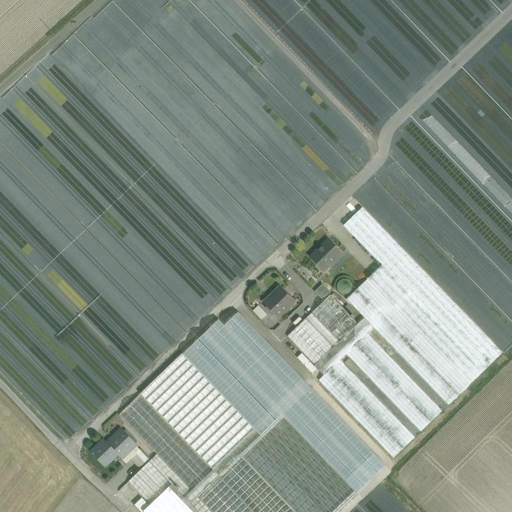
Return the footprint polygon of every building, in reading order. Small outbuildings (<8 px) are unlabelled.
[(274,158),(300,153),(312,111),(310,109),(315,101),(302,97),(300,85),(298,91),(290,80),(293,76),(284,73),(278,47),(274,45),(273,47),(264,35),(255,41),(261,50),(259,53),(255,52),(259,69),(254,62),(254,64),(244,66),(260,90),(233,108),(240,138),(241,136),(245,138),(243,144),(248,143),(250,138),(261,154),(274,158)] [(176,158),(182,165),(185,163),(187,164),(191,161),(181,150),(181,149),(174,141),(169,146),(178,156),(176,158)] [(502,353),(362,207),(343,226),(382,265),(368,279),(470,385),(502,353)] [(416,232),(416,226),(391,226),(388,222),(383,227),(402,247),(408,247),(408,245),(415,252),(417,251),(417,246),(409,238),(409,232),(416,232)] [(328,240),(310,257),(320,267),(319,267),(324,272),(329,267),(328,266),(342,254),(328,240)] [(453,241),(443,241),(444,253),(453,253),(453,241)] [(470,385),(368,279),(346,299),(448,405),(470,385)] [(339,288),(345,292),(349,287),(346,285),(349,282),(345,280),(339,288)] [(322,284),(314,292),(322,300),(330,292),(322,284)] [(280,286),(273,293),(274,294),(264,304),(277,318),(294,301),(280,286)] [(348,313),(330,294),(311,313),(329,331),(348,313)] [(258,305),(253,310),(262,319),(267,314),(258,305)] [(303,384),(232,311),(192,350),(262,423),(303,384)] [(356,326),(340,342),(329,331),(311,313),(306,318),(327,340),(334,348),(315,366),(324,375),(340,360),(346,354),(365,335),(356,326)] [(348,313),(329,331),(340,342),(356,326),(358,324),(353,318),(355,317),(352,314),(351,316),(348,313)] [(327,340),(306,318),(287,337),(308,358),(327,340)] [(442,411),(368,333),(365,335),(346,354),(420,432),(442,411)] [(327,340),(308,358),(315,366),(334,348),(327,340)] [(255,430),(182,354),(140,394),(213,470),(255,430)] [(415,437),(340,360),(324,375),(318,380),(393,458),(415,437)] [(255,430),(213,470),(219,476),(240,455),(283,415),(310,389),(304,383),(303,384),(262,423),(255,430)] [(213,470),(140,394),(118,415),(156,454),(128,482),(150,505),(156,511),(253,511),(219,476),(213,470)] [(308,396),(293,410),(304,422),(319,407),(308,396)] [(384,467),(326,407),(314,418),(371,479),(384,467)] [(336,511),(357,492),(283,415),(240,455),(294,511),(336,511)] [(370,480),(312,420),(300,431),(358,492),(370,480)] [(124,431),(109,445),(105,440),(92,452),(105,466),(121,450),(125,455),(136,444),(124,431)] [(372,436),(365,443),(386,464),(392,458),(377,443),(378,442),(372,436)] [(140,450),(131,459),(139,468),(148,460),(140,450)] [(294,511),(240,455),(219,476),(253,511),(294,511)] [(142,498),(134,505),(141,511),(143,511),(149,506),(142,498)]
